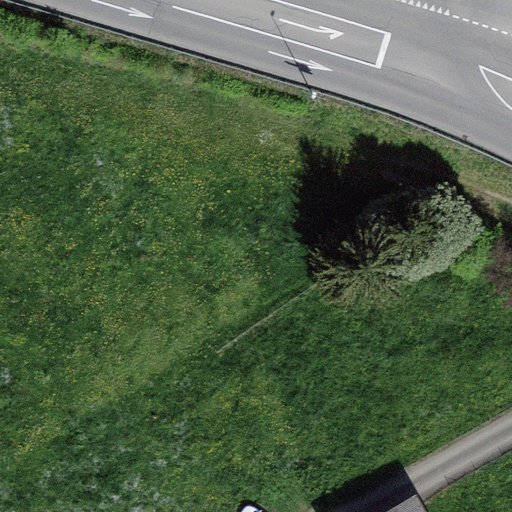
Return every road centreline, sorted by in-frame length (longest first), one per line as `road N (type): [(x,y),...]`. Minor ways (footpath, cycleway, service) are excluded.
road 1 (primary): [(446,72),(207,0)]
road 2 (track): [(368,166),(511,210)]
